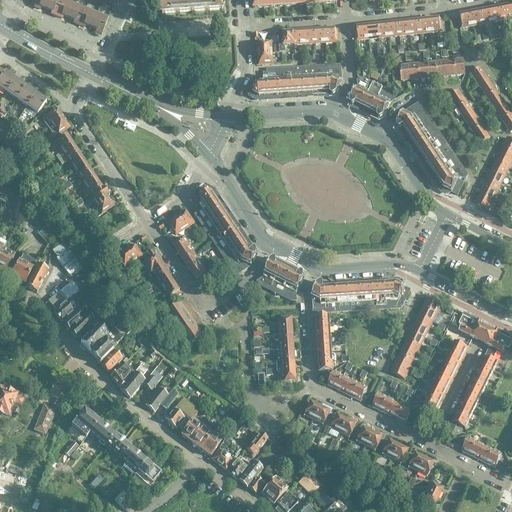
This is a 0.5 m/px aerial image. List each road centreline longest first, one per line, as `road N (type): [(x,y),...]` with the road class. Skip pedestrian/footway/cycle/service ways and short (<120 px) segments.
road 1 (residential): [(262,511),(120,400),(38,309),(0,283)]
road 2 (residential): [(432,448),(316,387),(305,292),(317,267)]
road 3 (residential): [(268,243),(254,272),(204,308),(147,224)]
road 4 (residential): [(147,224),(66,104),(88,73)]
road 5 (residential): [(432,448),(497,310)]
